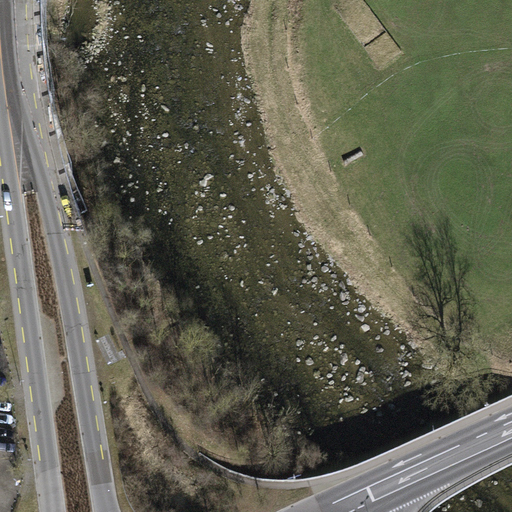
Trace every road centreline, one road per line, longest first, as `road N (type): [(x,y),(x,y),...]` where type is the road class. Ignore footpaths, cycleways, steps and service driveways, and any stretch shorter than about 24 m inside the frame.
road 1 (primary): [(106,511),(27,108),(18,0)]
road 2 (primary): [(0,86),(54,511)]
road 3 (secondary): [(511,434),(348,511)]
